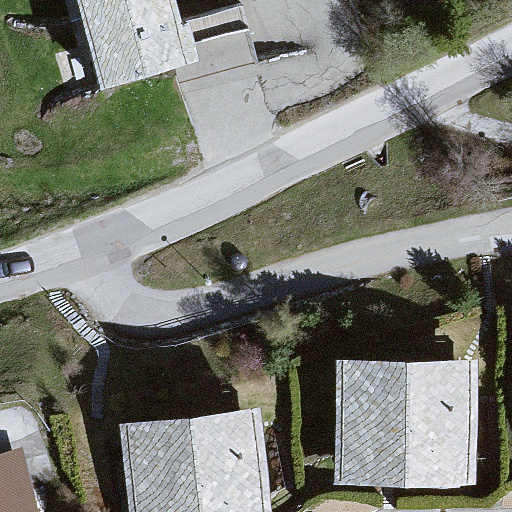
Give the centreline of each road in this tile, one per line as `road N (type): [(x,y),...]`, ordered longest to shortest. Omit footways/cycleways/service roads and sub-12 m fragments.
road 1 (unclassified): [(511,50),(189,210),(87,250)]
road 2 (residential): [(87,250),(112,294),(179,315),(430,249),(511,241)]
